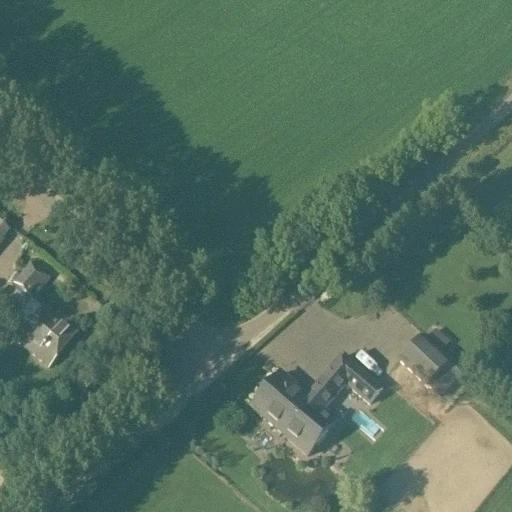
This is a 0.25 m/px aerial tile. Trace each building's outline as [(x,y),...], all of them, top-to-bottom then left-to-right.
[(0,246),(3,243),(2,242),(8,233),(0,226),(0,246)] [(12,286),(32,302),(49,280),(28,265),(12,286)] [(48,369),(76,336),(42,308),(14,342),(48,369)] [(452,365),(424,338),(399,364),(428,391),(429,390),(441,401),(463,378),(451,366),(452,365)] [(345,357),(308,399),(282,375),(251,410),(306,459),(337,423),(325,413),(347,388),(369,407),(384,391),(345,357)]
